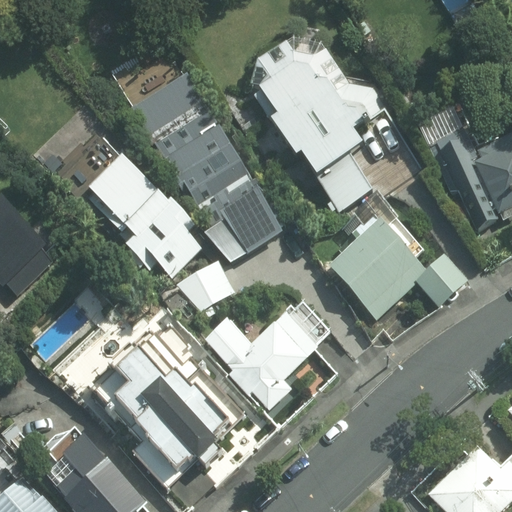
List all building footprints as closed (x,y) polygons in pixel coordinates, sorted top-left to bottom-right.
[(306,58),(258,92),(276,121),(272,123),(297,163),(302,160),(338,218),(375,194),(355,163),(368,154),(347,120),(352,117),(328,78),(321,82),(306,58)] [(206,236),(228,271),(285,235),(188,80),(137,112),(212,233),(206,236)] [(461,144),(438,155),(475,232),(511,214),(511,139),(468,160),(461,144)] [(125,157),(91,195),(134,245),(126,252),(148,277),(159,267),(172,282),(203,252),(188,238),(196,232),(172,205),(168,207),(125,157)] [(45,254),(49,250),(3,203),(0,205),(0,285),(4,290),(9,285),(21,298),(56,265),(45,254)] [(349,239),(356,246),(330,270),(377,320),(415,285),(438,309),(468,280),(443,253),(428,267),(377,213),(349,239)] [(215,265),(182,288),(200,315),(233,292),(215,265)] [(229,322),(204,345),(230,374),(227,377),(265,417),(293,391),(285,382),(324,346),(293,312),(253,349),(229,322)] [(111,410),(115,406),(138,428),(135,432),(147,444),(135,456),(165,489),(196,461),(201,466),(221,447),(216,441),(227,430),(178,377),(168,386),(139,353),(114,376),(98,395),(111,410)] [(74,477),(55,493),(73,511),(149,511),(78,432),(47,459),(57,470),(63,464),(74,477)] [(428,488),(449,511),(487,511),(511,490),(511,470),(483,438),(428,488)] [(0,511),(55,511),(38,494),(0,455),(0,511)]
